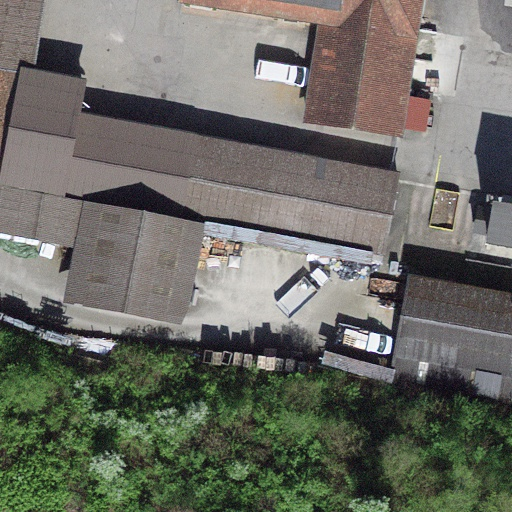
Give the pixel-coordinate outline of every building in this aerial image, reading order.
[(0,0),(0,102),(15,105),(20,72),(32,0),(0,0)] [(418,0),(182,0),(323,23),(307,120),(398,134),(418,0)] [(20,72),(15,105),(0,102),(0,186),(103,206),(181,220),(182,217),(383,255),(397,178),(75,118),(82,84),(20,72)] [(181,220),(103,206),(86,298),(164,313),(181,220)] [(511,297),(411,279),(392,387),(511,408),(511,297)]
